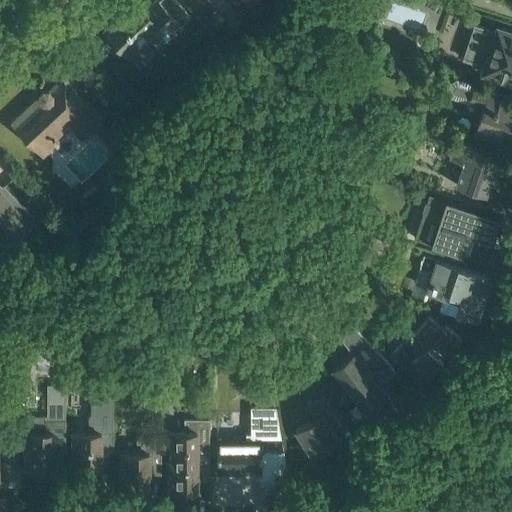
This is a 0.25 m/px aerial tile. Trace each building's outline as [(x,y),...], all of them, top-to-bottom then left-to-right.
[(150,36),(162,48),(185,27),(182,24),(192,15),(177,0),(159,0),(158,1),(157,0),(156,0),(145,10),(136,1),(105,31),(128,56),(150,36)] [(495,31),(475,25),(463,58),(484,65),(482,70),(511,80),(511,31),(497,26),(495,31)] [(14,122),(28,136),(42,152),(58,138),(55,134),(70,120),(82,133),(90,126),(119,156),(145,132),(123,111),(108,124),(100,117),(101,116),(64,77),(50,90),(49,89),(44,89),(40,92),(40,97),(14,122)] [(511,97),(475,85),(475,84),(467,81),(467,80),(462,78),(462,79),(457,78),(450,82),(447,89),(451,97),(469,102),(483,107),(476,128),(496,135),(495,139),(511,145),(511,142),(511,97)] [(511,163),(511,159),(494,154),(455,141),(449,158),(463,163),(456,184),(486,194),(495,168),(509,173),(511,163)] [(35,216),(4,184),(2,185),(0,182),(0,233),(8,242),(35,216)] [(65,189),(58,196),(64,203),(72,195),(65,189)] [(423,211),(421,216),(438,222),(431,243),(462,253),(469,234),(494,242),(496,234),(499,235),(503,225),(500,225),(502,217),(429,193),(426,201),(425,200),(422,210),(423,211)] [(168,254),(169,243),(162,243),(160,254),(168,254)] [(424,254),(420,266),(433,270),(423,301),(427,303),(454,312),(473,318),(487,275),(468,269),(441,260),(424,254)] [(37,265),(19,265),(19,325),(37,325),(37,265)] [(405,339),(390,355),(404,368),(412,359),(413,361),(428,374),(443,358),(439,355),(446,347),(450,350),(462,338),(447,325),(445,323),(442,327),(428,314),(424,318),(411,305),(398,318),(410,329),(410,334),(405,339)] [(333,369),(357,401),(369,417),(391,400),(378,383),(396,370),(345,316),(333,327),(334,328),(354,354),(333,369)] [(344,421),(333,404),(327,393),(303,408),(310,419),(294,428),(302,441),(297,443),(310,464),(331,451),(328,446),(339,439),(332,428),(344,421)] [(260,485),(289,482),(276,406),(251,406),(251,433),(246,433),(246,439),(217,439),(217,473),(259,473),(260,485)] [(65,453),(65,419),(41,419),(37,415),(29,415),(26,419),(26,430),(24,430),(24,437),(25,437),(25,465),(53,465),(53,453),(65,453)] [(73,431),(73,445),(73,465),(101,465),(101,453),(113,453),(113,419),(90,419),(90,431),(73,431)] [(209,478),(209,453),(209,419),(185,419),(185,431),(169,431),(169,489),(197,489),(197,478),(209,478)] [(0,470),(14,470),(14,438),(0,437),(0,470)] [(121,450),(121,485),(149,485),(149,473),(161,473),(161,439),(137,439),(137,450),(121,450)]
